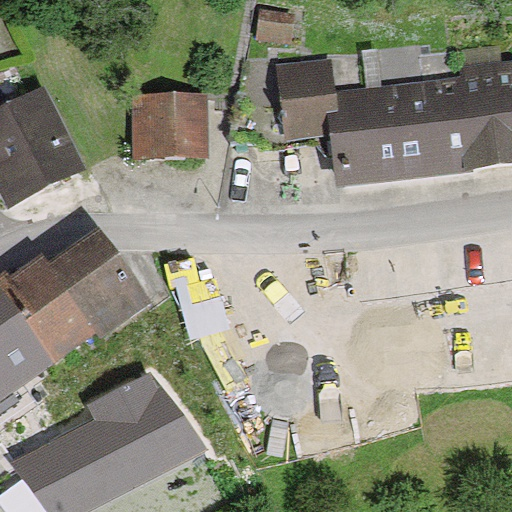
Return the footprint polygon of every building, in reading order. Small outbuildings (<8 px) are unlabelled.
[(337,195),(511,174),(511,67),(504,68),(502,46),(461,50),(465,84),(334,99),(331,65),(281,71),(290,148),(331,143),(337,195)] [(84,174),(46,93),(0,115),(0,190),(9,210),(84,174)] [(208,98),(134,98),(134,161),(208,161),(208,98)] [(40,256),(0,286),(0,288),(53,361),(96,330),(103,339),(152,303),(98,229),(48,266),(40,256)] [(0,288),(0,399),(53,361),(0,288)] [(22,471),(0,483),(0,511),(111,511),(205,459),(155,370),(89,407),(94,416),(16,460),(22,471)]
